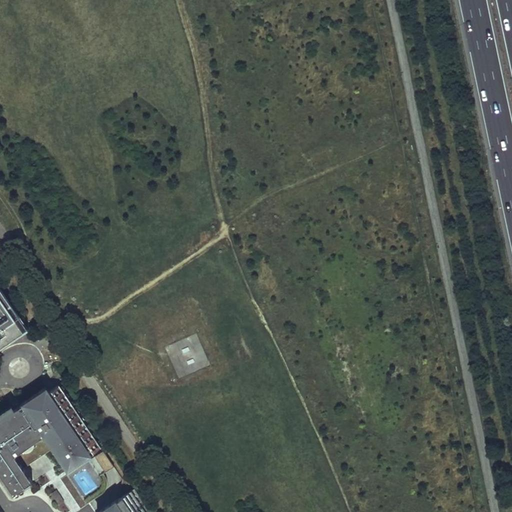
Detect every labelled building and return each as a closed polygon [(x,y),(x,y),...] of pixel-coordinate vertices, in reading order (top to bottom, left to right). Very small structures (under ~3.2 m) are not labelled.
[(0,341),(20,328),(16,321),(0,297),(0,341)] [(20,318),(16,321),(20,328),(22,331),(27,327),(20,318)] [(178,375),(196,370),(190,351),(172,356),(178,375)] [(50,445),(66,468),(98,446),(56,386),(47,393),(44,389),(0,419),(0,476),(13,494),(31,482),(20,466),(50,445)] [(103,470),(111,465),(101,449),(93,455),(103,470)] [(95,511),(144,511),(128,489),(95,511)]
